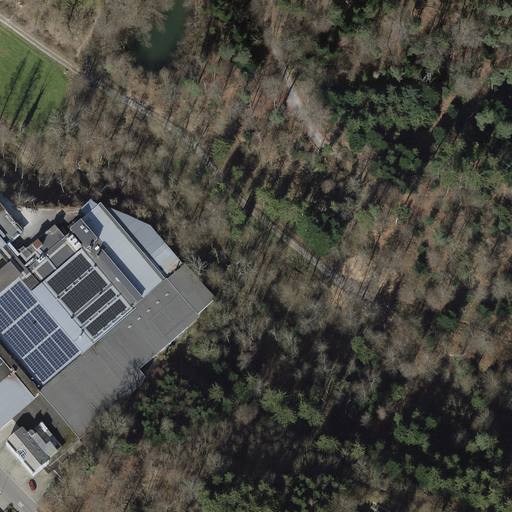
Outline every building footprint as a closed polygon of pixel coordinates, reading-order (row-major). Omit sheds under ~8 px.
[(0,254),(9,246),(24,232),(0,205),(0,254)] [(0,272),(0,348),(29,381),(167,256),(144,232),(99,208),(64,239),(52,225),(0,272)] [(167,256),(29,381),(41,394),(88,351),(126,392),(216,311),(167,256)] [(126,392),(88,351),(41,394),(79,435),(126,392)] [(0,384),(10,375),(0,364),(0,384)] [(79,435),(41,394),(24,409),(62,450),(79,435)] [(0,442),(32,478),(62,450),(24,409),(0,431),(0,442)]
